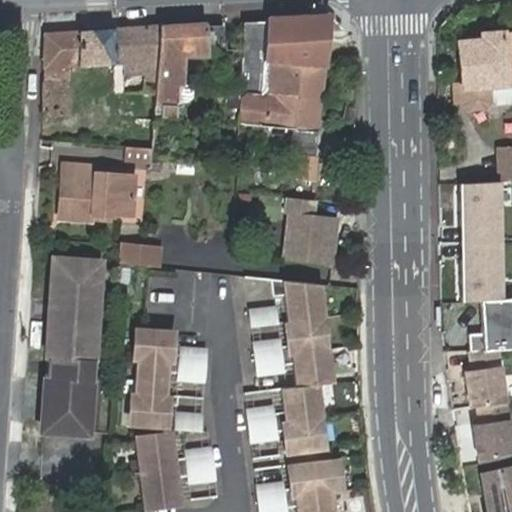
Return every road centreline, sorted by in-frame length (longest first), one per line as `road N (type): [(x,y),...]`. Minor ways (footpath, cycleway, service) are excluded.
road 1 (secondary): [(413,511),(403,439),(398,0)]
road 2 (residential): [(18,151),(0,409)]
road 3 (residential): [(188,301),(221,308),(237,511)]
road 4 (residential): [(26,0),(18,151)]
